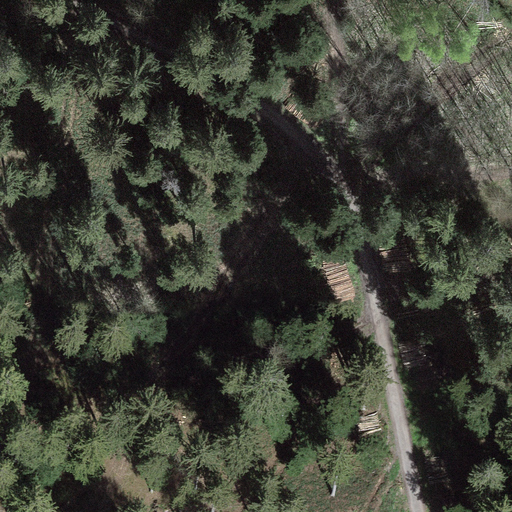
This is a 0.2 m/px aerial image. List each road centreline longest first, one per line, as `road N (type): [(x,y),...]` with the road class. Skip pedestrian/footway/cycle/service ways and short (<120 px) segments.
road 1 (track): [(351,190),(324,173),(272,113),(184,60),(55,0)]
road 2 (track): [(418,511),(351,190)]
